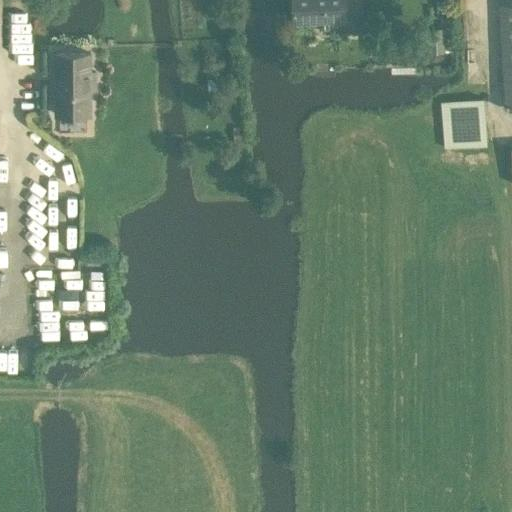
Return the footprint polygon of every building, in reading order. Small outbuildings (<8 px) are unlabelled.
[(292,0),(293,22),(345,20),(345,28),(362,27),(360,0),(292,0)] [(511,0),(499,0),(505,105),(511,104),(511,0)] [(426,27),(426,51),(445,51),(445,27),(426,27)] [(90,55),(61,55),(55,55),(55,116),(90,116),(90,91),(95,91),(95,73),(90,73),(90,55)] [(444,147),(486,144),(482,98),(441,101),(444,147)]
